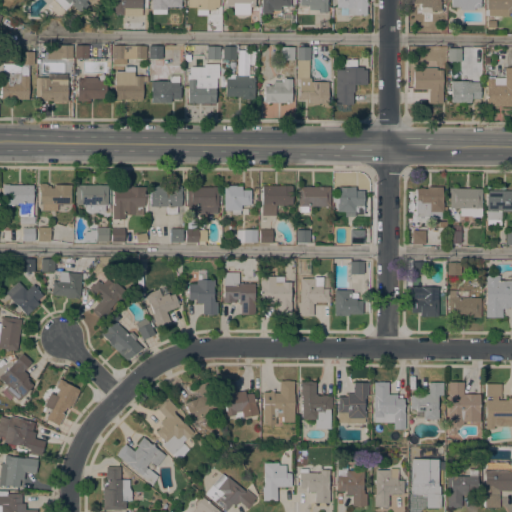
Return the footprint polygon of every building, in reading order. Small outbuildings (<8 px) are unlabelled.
[(86,0),(85,2),(87,5),(79,13),(70,4),(64,11),(53,0),(86,0)] [(141,0),(141,12),(123,12),(123,15),(113,15),(113,5),(114,5),(114,0),(141,0)] [(180,0),(180,7),(170,7),(170,8),(166,8),(166,10),(151,10),(151,0),(180,0)] [(187,0),(218,0),(218,8),(214,8),(214,10),(207,10),(207,15),(196,15),(196,10),(195,10),(195,7),(187,7),(187,0)] [(254,0),(254,7),(249,7),(249,14),(233,14),(233,6),(225,6),(225,0),(254,0)] [(289,0),(289,6),(280,6),(280,10),(271,10),(271,13),(261,13),(261,0),(289,0)] [(326,0),(326,13),(317,13),(317,10),(308,10),(308,6),(299,6),(299,0),(326,0)] [(365,0),(365,3),(367,3),(367,6),(365,6),(365,15),(335,15),(335,1),(336,1),(336,0),(365,0)] [(439,0),(439,1),(440,1),(440,11),(430,11),(430,7),(421,7),(421,4),(412,4),(412,0),(439,0)] [(480,0),(480,8),(474,8),(474,10),(459,10),(459,7),(450,7),(450,0),(480,0)] [(511,0),(511,13),(508,13),(508,16),(497,16),(497,20),(492,20),(492,16),(487,16),(484,16),(484,11),(486,9),(486,0),(511,0)] [(59,45),(71,45),(71,58),(59,58),(59,59),(46,59),(46,45),(59,45)] [(87,59),(74,58),(74,45),(87,46),(87,59)] [(145,46),(145,59),(125,59),(125,63),(112,63),(113,59),(111,59),(111,46),(145,46)] [(161,46),(161,59),(148,59),(148,46),(161,46)] [(219,47),(219,59),(206,59),(206,47),(219,47)] [(222,47),(235,47),(235,60),(222,60),(222,47)] [(293,60),(279,60),(280,47),(293,47),(293,60)] [(309,47),(309,60),(308,60),(308,78),(310,78),(310,82),(327,82),(327,103),(307,103),(307,99),(298,99),(298,79),(296,79),(296,47),(309,47)] [(460,62),(447,61),(447,48),(460,48),(460,62)] [(27,99),(0,99),(0,83),(2,83),(2,81),(0,81),(0,76),(1,76),(1,64),(19,64),(19,52),(33,52),(33,65),(28,65),(27,99)] [(335,105),(335,67),(344,67),(344,60),(356,60),(356,67),(362,67),(362,70),(366,70),(366,85),(357,85),(356,91),(353,91),(353,92),(352,92),(352,105),(335,105)] [(203,67),(203,64),(218,64),(218,78),(215,78),(215,87),(214,87),(214,103),(187,103),(187,80),(186,80),(186,75),(189,75),(189,67),(203,67)] [(124,71),(124,67),(133,67),(133,76),(142,76),(142,100),(132,100),(132,99),(114,99),(114,71),(124,71)] [(436,68),(436,70),(442,70),(442,104),(428,104),(428,89),(412,89),(412,71),(421,71),(421,68),(436,68)] [(511,68),(511,106),(486,106),(486,79),(487,79),(487,77),(504,77),(504,68),(511,68)] [(248,76),(248,78),(249,78),(249,75),(252,75),(252,78),(254,78),(253,99),(240,99),(240,96),(224,96),(225,79),(233,79),(233,76),(248,76)] [(178,76),(178,86),(179,86),(179,99),(170,99),(170,103),(150,103),(150,81),(155,81),(155,80),(159,80),(159,81),(168,81),(169,76),(178,76)] [(48,78),(48,80),(57,80),(57,85),(66,85),(66,102),(39,102),(38,78),(48,78)] [(96,78),(96,81),(105,81),(105,98),(89,99),(89,101),(76,101),(76,79),(82,79),(82,78),(96,78)] [(285,78),(285,79),(291,79),(291,81),(292,81),(292,85),(291,85),(291,87),(290,87),(290,90),(291,90),(291,92),(290,96),(291,96),(291,101),(290,101),(290,103),(287,103),(287,104),(285,104),(285,103),(268,103),(265,103),(262,103),(262,100),(262,97),(263,97),(263,94),(262,94),(262,92),(263,92),(263,86),(264,86),(264,84),(267,84),(267,86),(272,86),(272,82),(281,82),(281,79),(283,79),(283,78),(285,78)] [(469,81),(469,82),(478,82),(478,87),(480,87),(480,99),(470,99),(470,103),(450,103),(450,81),(469,81)] [(71,185),(70,189),(70,204),(56,204),(56,211),(41,211),(41,204),(38,204),(38,190),(38,184),(39,184),(39,183),(45,183),(45,184),(47,184),(47,186),(50,186),(50,188),(53,188),(53,185),(71,185)] [(32,185),(32,189),(34,189),(34,193),(32,193),(32,217),(33,217),(33,223),(19,223),(19,205),(2,205),(2,185),(3,185),(3,184),(8,184),(8,185),(32,185)] [(107,185),(107,205),(104,205),(104,212),(86,212),(86,205),(81,205),(81,206),(76,206),(76,205),(75,205),(75,185),(107,185)] [(112,205),(113,205),(113,191),(112,191),(112,186),(121,186),(121,187),(123,187),(123,190),(127,190),(127,186),(132,186),(132,187),(144,187),(144,206),(142,206),(142,215),(124,215),(124,219),(111,219),(112,205)] [(180,186),(180,188),(181,188),(181,192),(180,192),(180,207),(176,207),(176,214),(165,214),(165,207),(149,206),(149,187),(152,187),(152,186),(180,186)] [(224,187),(224,186),(227,186),(235,186),(241,187),(241,190),(250,190),(250,205),(240,205),(240,211),(239,211),(239,215),(231,215),(231,211),(223,211),(223,187),(224,187)] [(291,186),(291,205),(275,205),(275,216),(261,216),(261,186),(291,186)] [(211,187),(218,187),(218,191),(217,207),(216,207),(216,214),(187,213),(187,207),(186,207),(186,187),(211,187)] [(329,187),(329,206),(307,206),(307,212),(298,212),(298,206),(297,207),(297,187),(329,187)] [(354,187),(354,191),(362,191),(363,216),(344,216),(344,212),(336,212),(336,204),(338,204),(337,187),(354,187)] [(441,187),(441,203),(442,203),(442,212),(440,212),(440,219),(427,219),(427,217),(423,217),(423,218),(420,218),(420,217),(414,217),(415,214),(413,214),(413,211),(415,211),(415,208),(413,208),(413,205),(415,205),(415,194),(413,194),(413,190),(415,190),(415,188),(426,189),(426,187),(441,187)] [(481,216),(458,216),(458,208),(449,208),(449,189),(481,189),(481,216)] [(511,191),(511,212),(500,212),(500,226),(486,226),(486,191),(511,191)] [(206,241),(197,241),(197,242),(184,242),(185,229),(185,218),(195,218),(195,229),(197,229),(197,230),(206,230),(206,241)] [(460,244),(447,244),(447,226),(460,226),(460,244)] [(37,227),(49,228),(49,241),(36,241),(37,227)] [(33,228),(34,241),(21,241),(21,228),(33,228)] [(95,228),(108,228),(107,242),(95,242),(95,241),(84,241),(84,232),(88,232),(88,229),(95,229),(95,228)] [(123,228),(123,242),(111,242),(111,228),(123,228)] [(256,242),(236,242),(236,230),(243,230),(245,230),(245,228),(251,228),(251,230),(256,230),(256,242)] [(181,229),(181,242),(169,242),(169,229),(181,229)] [(271,229),(271,243),(259,243),(259,229),(271,229)] [(309,230),(309,243),(295,243),(295,230),(309,230)] [(363,230),(363,244),(349,244),(349,230),(363,230)] [(424,230),(425,244),(411,244),(411,230),(424,230)] [(144,233),(146,241),(136,243),(135,235),(144,233)] [(33,259),(33,272),(20,271),(20,259),(33,259)] [(53,259),(53,262),(54,262),(54,269),(53,269),(53,272),(40,272),(40,259),(53,259)] [(363,262),(363,274),(349,274),(349,262),(363,262)] [(423,262),(423,275),(411,275),(411,262),(423,262)] [(461,263),(461,276),(446,276),(446,262),(461,263)] [(79,297),(78,297),(78,299),(64,298),(64,296),(51,295),(52,281),(58,282),(59,272),(67,272),(67,273),(81,274),(79,297)] [(238,273),(238,284),(254,284),(254,301),(254,315),(240,315),(240,303),(238,303),(238,300),(234,300),(234,302),(230,302),(230,303),(225,303),(225,302),(222,302),(222,298),(223,298),(223,284),(223,273),(238,273)] [(511,281),(511,307),(507,307),(507,309),(502,309),(501,318),(484,317),(485,275),(498,275),(498,281),(511,281)] [(274,277),(274,276),(283,276),(283,282),(291,282),(290,287),(289,302),(291,302),(290,316),(276,315),(276,301),(260,300),(261,286),(259,286),(259,277),(274,277)] [(312,279),(312,277),(328,277),(328,290),(327,290),(327,296),(329,296),(329,301),(327,301),(327,303),(314,303),(314,304),(312,304),(312,316),(301,316),(301,315),(298,315),(298,307),(299,307),(299,279),(312,279)] [(109,309),(109,310),(101,320),(90,311),(99,301),(97,299),(88,290),(89,288),(88,288),(91,285),(92,286),(96,280),(101,284),(106,279),(111,283),(113,281),(127,293),(119,303),(116,300),(109,309)] [(213,280),(213,287),(212,299),(213,299),(213,302),(216,302),(216,315),(202,315),(202,303),(196,303),(196,300),(187,300),(187,284),(196,284),(196,280),(197,280),(213,280)] [(35,301),(38,304),(25,316),(9,298),(10,297),(5,292),(16,282),(21,287),(22,286),(26,291),(32,285),(42,296),(35,301)] [(437,315),(436,315),(436,317),(419,316),(419,312),(410,312),(410,304),(409,304),(409,292),(423,292),(423,288),(436,288),(436,292),(437,292),(437,315)] [(173,294),(178,306),(165,312),(170,325),(157,330),(152,318),(154,317),(144,295),(158,289),(161,296),(167,293),(168,296),(170,295),(173,294)] [(351,290),(351,293),(357,293),(357,298),(355,298),(355,301),(361,301),(361,314),(348,314),(348,316),(334,316),(334,314),(333,314),(333,290),(351,290)] [(479,318),(447,317),(448,290),(467,290),(467,298),(480,298),(480,300),(479,318)] [(15,351),(0,348),(0,324),(2,316),(21,320),(15,351)] [(149,323),(154,335),(142,340),(136,328),(137,328),(134,323),(145,318),(148,323),(149,323)] [(126,361),(100,334),(113,320),(127,334),(131,332),(136,337),(134,341),(141,348),(126,361)] [(0,376),(1,375),(2,375),(21,353),(23,355),(24,355),(30,360),(29,361),(31,362),(23,371),(27,375),(26,377),(28,379),(26,380),(32,385),(18,401),(13,396),(9,401),(0,393),(6,386),(0,380),(0,376)] [(55,387),(59,379),(64,382),(79,390),(70,407),(69,406),(67,408),(65,407),(62,414),(63,415),(57,426),(45,419),(50,409),(43,405),(49,393),(54,395),(58,389),(55,387)] [(184,403),(200,397),(195,386),(207,381),(219,410),(191,421),(184,403)] [(236,392),(244,391),(245,395),(252,393),(255,407),(256,406),(257,414),(235,419),(234,415),(226,416),(225,411),(226,411),(223,396),(222,397),(220,384),(234,381),(236,392)] [(293,422),(282,422),(282,417),(274,417),(274,425),(262,425),(262,392),(269,392),(269,391),(273,391),(273,393),(279,393),(279,381),(293,381),(293,422)] [(301,419),(302,395),(300,395),(300,382),(304,382),(304,381),(310,381),(310,382),(315,382),(315,394),(317,394),(317,396),(321,396),(321,395),(326,395),(326,396),(330,396),(330,397),(331,397),(332,408),(329,408),(330,428),(314,428),(314,419),(301,419)] [(447,415),(448,415),(449,382),(461,382),(461,394),(467,394),(467,396),(470,396),(470,394),(478,394),(478,422),(462,422),(462,425),(459,425),(459,427),(458,427),(458,430),(455,430),(455,435),(447,434),(447,426),(447,415)] [(364,423),(337,423),(337,397),(347,397),(347,394),(352,394),(353,383),(367,383),(367,395),(364,395),(364,397),(365,397),(365,402),(363,402),(363,405),(364,405),(364,407),(363,407),(363,411),(364,411),(364,418),(364,423)] [(388,383),(387,394),(396,395),(396,399),(403,399),(403,413),(404,413),(404,429),(393,429),(393,423),(373,422),(373,417),(373,383),(388,383)] [(415,409),(409,409),(409,395),(422,395),(422,394),(428,394),(428,383),(442,383),(442,395),(437,395),(436,409),(437,409),(437,419),(422,419),(422,412),(415,411),(415,409)] [(500,384),(500,396),(485,396),(485,384),(500,384)] [(511,398),(511,426),(493,426),(493,429),(484,429),(485,400),(491,400),(491,396),(497,397),(497,400),(507,400),(507,398),(511,398)] [(176,409),(173,412),(174,414),(183,423),(192,433),(182,442),(183,444),(171,455),(162,444),(164,442),(155,432),(162,426),(159,423),(165,417),(157,409),(164,402),(165,402),(168,400),(176,409)] [(34,422),(31,432),(35,433),(33,439),(44,441),(40,455),(29,452),(29,449),(25,448),(26,448),(15,445),(14,445),(2,442),(9,416),(19,419),(34,422)] [(164,456),(156,466),(149,461),(145,467),(157,476),(151,486),(140,477),(141,476),(115,455),(124,444),(133,452),(137,446),(136,445),(142,437),(148,441),(147,442),(164,456)] [(35,473),(24,472),(23,480),(19,480),(18,487),(4,485),(4,486),(0,485),(0,463),(3,464),(4,455),(9,456),(24,458),(37,459),(35,473)] [(278,463),(278,465),(285,465),(285,473),(290,473),(290,487),(276,487),(276,501),(262,501),(262,488),(263,488),(263,486),(264,486),(264,473),(263,473),(263,463),(278,463)] [(437,463),(437,479),(436,479),(436,491),(437,491),(437,495),(440,495),(440,508),(425,508),(425,496),(419,496),(419,492),(410,492),(410,477),(420,477),(420,463),(437,463)] [(410,464),(419,464),(419,477),(410,477),(410,464)] [(102,510),(102,487),(104,487),(104,483),(107,483),(107,480),(105,480),(105,467),(119,467),(119,480),(122,480),(131,480),(130,501),(125,501),(125,510),(102,510)] [(314,492),(306,492),(306,488),(298,488),(298,469),(307,469),(307,473),(319,473),(319,470),(329,470),(329,475),(327,475),(328,491),(328,503),(314,503),(314,492)] [(389,470),(389,469),(397,469),(397,480),(402,480),(402,494),(390,494),(390,495),(387,495),(387,508),(376,508),(376,507),(373,507),(373,494),(375,494),(375,470),(389,470)] [(511,470),(511,491),(499,491),(499,508),(484,508),(484,469),(511,469),(511,470)] [(336,476),(337,476),(337,470),(346,470),(346,471),(363,471),(363,479),(362,479),(362,490),(363,490),(363,494),(366,494),(365,507),(351,507),(351,495),(345,495),(345,491),(336,491),(336,476)] [(446,473),(456,473),(456,477),(468,476),(468,470),(477,470),(477,477),(476,477),(476,495),(461,495),(461,507),(447,507),(446,473)] [(244,492),(246,490),(255,498),(252,501),(253,502),(247,509),(238,502),(234,506),(231,504),(225,511),(205,494),(221,474),(226,478),(227,477),(244,492)] [(36,511),(0,511),(0,491),(7,491),(7,494),(21,494),(21,503),(25,504),(24,510),(36,510),(36,511)] [(219,511),(191,511),(196,507),(195,507),(196,505),(195,504),(199,498),(201,500),(202,498),(219,511)]
